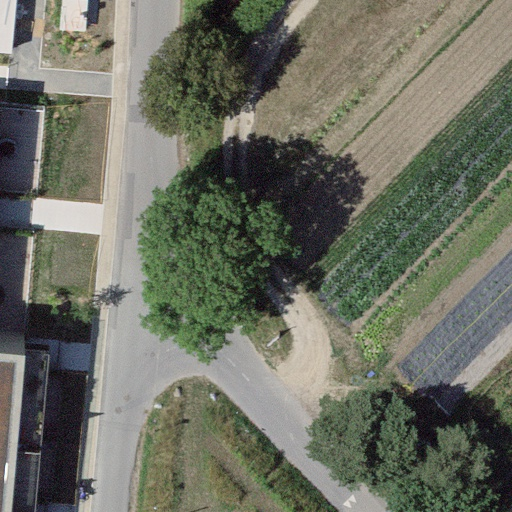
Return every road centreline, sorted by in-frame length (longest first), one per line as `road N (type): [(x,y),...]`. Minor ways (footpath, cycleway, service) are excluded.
road 1 (track): [(275,402),(318,356),(295,333),(255,251),(236,159),(248,73),(302,0)]
road 2 (tertiary): [(378,511),(147,270)]
road 3 (tertiary): [(147,270),(154,0)]
road 4 (unclassified): [(112,511),(147,270)]
